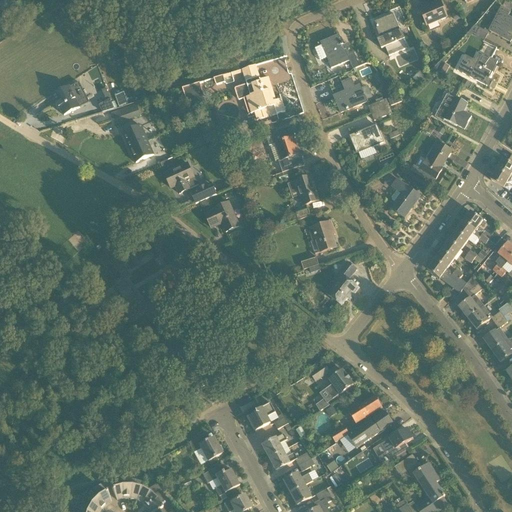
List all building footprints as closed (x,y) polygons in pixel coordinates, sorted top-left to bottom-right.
[(12,0),(0,0),(0,6),(1,10),(15,4),(12,0)] [(440,2),(420,11),(427,27),(428,27),(430,33),(438,30),(435,24),(447,19),(440,2)] [(511,43),(511,40),(511,19),(508,17),(510,13),(502,9),(489,32),(511,43)] [(457,14),(452,15),(452,16),(455,21),(461,19),(459,13),(457,14)] [(401,31),(400,32),(393,15),(375,23),(380,34),(381,34),(383,39),(378,41),(381,49),(385,48),(388,57),(406,50),(403,41),(404,40),(401,31)] [(484,42),(488,34),(475,27),(469,34),(484,42)] [(315,49),(315,51),(316,52),(319,58),(319,60),(320,61),(327,58),(331,68),(331,69),(350,61),(350,62),(353,70),(360,67),(354,54),(348,57),(343,46),(341,41),(339,36),(321,44),(321,43),(320,43),(322,47),(315,49)] [(464,60),(458,72),(486,87),(489,80),(490,80),(492,78),(491,77),(497,66),(498,64),(498,63),(491,60),(496,50),(484,44),(479,54),(483,56),(477,67),(464,60)] [(449,67),(442,63),(437,71),(444,76),(449,67)] [(242,70),(246,82),(259,78),(256,66),(242,70)] [(418,85),(425,77),(419,72),(412,79),(418,85)] [(378,73),(373,77),(379,84),(384,80),(378,73)] [(216,86),(225,83),(223,76),(214,79),(216,86)] [(247,85),(235,89),(238,101),(244,100),(249,116),(252,115),(254,114),(257,121),(285,112),(281,100),(276,102),(273,102),(270,91),(272,91),(268,78),(260,81),(260,83),(248,87),(247,85)] [(345,92),(334,97),(341,114),(349,111),(348,110),(353,108),(353,109),(367,103),(360,86),(355,88),(352,81),(351,79),(341,83),(342,85),(345,92)] [(314,102),(333,94),(327,81),(309,89),(314,102)] [(60,108),(58,109),(59,109),(60,108),(64,116),(80,108),(90,104),(79,83),(70,88),(52,97),(57,106),(58,105),(60,108)] [(206,105),(199,84),(182,90),(190,111),(206,105)] [(103,113),(115,109),(108,90),(102,92),(106,102),(100,105),(103,113)] [(116,95),(119,107),(128,104),(125,93),(116,95)] [(401,93),(398,96),(403,102),(406,98),(401,93)] [(391,107),(402,102),(397,96),(388,100),(391,107)] [(455,99),(444,120),(449,123),(456,127),(457,126),(460,128),(465,130),(466,127),(468,124),(470,121),(462,116),(464,113),(468,105),(464,103),(463,103),(456,99),(455,99)] [(371,115),(390,107),(387,100),(368,108),(371,115)] [(136,105),(119,111),(123,123),(140,116),(136,105)] [(374,122),(393,115),(390,107),(371,115),(374,122)] [(123,123),(119,111),(111,114),(116,125),(123,123)] [(275,130),(274,124),(265,127),(267,132),(275,130)] [(357,154),(379,146),(383,144),(376,126),(350,137),(357,154)] [(123,135),(128,145),(127,145),(130,150),(148,142),(141,127),(123,135)] [(443,136),(446,132),(440,127),(437,132),(443,136)] [(293,130),(267,139),(269,147),(271,146),(275,145),(281,162),(281,163),(283,162),(284,165),(281,167),(283,174),(285,173),(294,170),(305,167),(304,165),(305,165),(304,165),(301,156),(301,155),(302,155),(302,154),(301,155),(299,155),(297,150),(293,139),(295,138),(294,135),(295,135),(294,135),(293,132),(294,132),(294,131),(293,132),(293,130)] [(224,133),(216,136),(218,143),(226,140),(224,133)] [(136,164),(154,156),(148,142),(130,150),(136,164)] [(421,171),(418,176),(432,185),(435,180),(436,181),(443,170),(442,169),(447,160),(451,153),(452,152),(439,144),(433,152),(434,153),(429,161),(427,160),(421,171)] [(511,156),(508,163),(503,160),(497,171),(510,178),(511,179),(511,156)] [(177,169),(165,175),(171,189),(174,188),(176,187),(179,195),(189,191),(199,186),(195,178),(195,179),(194,177),(188,165),(177,169)] [(400,178),(403,174),(397,170),(394,174),(400,178)] [(504,189),(510,178),(497,171),(491,181),(504,189)] [(294,182),(287,185),(290,194),(297,192),(299,197),(303,208),(307,207),(319,203),(319,202),(315,190),(313,185),(313,184),(311,177),(296,182),(294,182)] [(394,205),(391,209),(404,219),(409,212),(409,211),(411,208),(412,209),(421,197),(408,189),(406,188),(396,181),(391,189),(394,190),(397,192),(392,199),(392,202),(395,204),(394,205)] [(217,195),(211,184),(190,193),(196,205),(201,203),(211,198),(217,195)] [(241,197),(247,195),(245,188),(238,190),(241,197)] [(511,194),(505,188),(498,196),(511,208),(511,194)] [(208,201),(201,203),(205,211),(211,208),(208,201)] [(239,227),(228,203),(215,209),(215,211),(205,215),(211,229),(212,229),(211,228),(221,223),(226,233),(239,227)] [(310,217),(308,210),(296,214),(298,221),(310,217)] [(478,228),(482,223),(483,222),(471,213),(463,222),(489,241),(496,246),(502,239),(495,233),(491,238),(478,228)] [(489,241),(463,222),(456,232),(468,241),(473,235),(486,245),(489,241)] [(319,254),(336,249),(331,231),(333,230),(331,223),(310,229),(313,242),(315,241),(319,254)] [(461,251),(468,241),(456,232),(449,242),(461,251)] [(114,245),(118,251),(123,247),(120,242),(114,245)] [(454,260),(461,251),(449,242),(442,251),(454,260)] [(164,253),(158,244),(150,249),(155,258),(164,253)] [(502,269),(511,257),(511,247),(508,244),(498,255),(501,257),(496,264),(498,266),(493,272),(497,275),(500,272),(502,269)] [(124,248),(119,252),(122,257),(128,254),(124,248)] [(447,270),(454,260),(442,251),(435,261),(447,270)] [(480,265),(485,260),(479,255),(478,257),(471,251),(468,255),(474,261),(480,265)] [(482,251),(479,255),(485,260),(488,256),(482,251)] [(104,253),(98,257),(102,262),(107,258),(104,253)] [(129,255),(123,259),(126,264),(132,260),(129,255)] [(471,265),(474,261),(468,255),(465,260),(471,265)] [(511,257),(502,269),(507,273),(509,275),(508,276),(511,279),(511,257)] [(319,266),(316,259),(301,263),(303,271),(319,266)] [(108,260),(103,263),(107,268),(112,265),(108,260)] [(453,275),(447,270),(435,261),(428,271),(440,280),(444,275),(450,280),(451,279),(457,284),(453,289),(460,295),(465,288),(467,285),(460,279),(453,275)] [(133,262),(128,266),(131,270),(136,267),(133,262)] [(343,277),(328,296),(340,305),(342,307),(344,304),(347,299),(350,296),(353,297),(359,289),(348,281),(357,271),(348,263),(342,271),(339,274),(343,277)] [(113,266),(108,270),(111,275),(116,271),(113,266)] [(460,279),(462,276),(456,271),(453,275),(460,279)] [(117,273),(112,276),(116,281),(121,278),(117,273)] [(489,284),(494,279),(488,274),(483,279),(489,284)] [(468,320),(484,308),(475,297),(483,291),(473,278),(467,285),(465,288),(472,298),(459,308),(468,320)] [(137,299),(124,281),(114,288),(127,306),(137,299)] [(503,298),(508,292),(501,285),(496,292),(503,298)] [(508,303),(511,298),(511,297),(507,293),(503,299),(508,303)] [(511,310),(509,307),(503,310),(508,316),(511,312),(511,310)] [(477,331),(493,319),(484,308),(468,320),(477,331)] [(493,319),(491,320),(495,325),(504,318),(500,313),(493,319)] [(324,318),(326,325),(332,322),(330,315),(324,318)] [(500,330),(508,323),(504,318),(495,325),(499,330),(500,330)] [(508,341),(500,330),(496,333),(496,332),(484,340),(492,352),(509,340),(508,341)] [(511,355),(510,352),(511,350),(511,343),(509,340),(492,352),(501,364),(511,355)] [(313,373),(319,369),(316,365),(310,369),(313,373)] [(316,382),(330,373),(325,365),(319,369),(313,373),(311,375),(316,382)] [(353,386),(350,380),(347,377),(343,371),(330,381),(333,385),(326,391),(333,400),(340,395),(341,395),(353,386)] [(361,421),(380,410),(382,408),(375,397),(362,405),(361,403),(348,410),(356,424),(361,421)] [(255,432),(271,424),(267,418),(276,414),(270,404),(256,412),(257,414),(248,419),(255,432)] [(330,418),(337,414),(333,408),(326,412),(330,418)] [(355,449),(393,424),(385,412),(373,420),(349,435),(347,436),(355,449)] [(278,431),(289,425),(282,415),(277,418),(279,422),(274,424),(278,431)] [(349,435),(344,427),(330,436),(335,443),(347,436),(349,435)] [(378,458),(384,467),(390,463),(410,450),(407,445),(414,441),(407,430),(391,440),(390,441),(394,448),(385,454),(378,458)] [(276,439),(263,446),(266,453),(268,455),(270,458),(270,459),(283,451),(279,445),(284,442),(285,441),(287,440),(283,434),(276,439)] [(208,462),(222,455),(213,439),(206,443),(202,436),(188,444),(193,454),(201,450),(208,462)] [(283,451),(270,459),(272,463),(274,466),(277,472),(290,464),(296,460),(297,460),(295,456),(294,454),(292,455),(287,458),(283,451)] [(297,460),(296,460),(299,466),(311,459),(309,455),(308,454),(300,459),(297,460)] [(413,456),(397,466),(401,473),(409,468),(419,484),(429,498),(416,507),(415,507),(418,511),(439,511),(440,511),(442,510),(447,507),(449,506),(448,504),(444,499),(446,498),(439,488),(437,484),(441,482),(433,471),(429,465),(428,465),(421,470),(416,464),(417,463),(414,457),(413,456)] [(303,473),(315,466),(311,459),(299,466),(303,473)] [(332,459),(324,464),(332,474),(339,469),(332,459)] [(219,498),(239,487),(239,486),(230,472),(231,471),(230,471),(223,475),(219,467),(203,476),(208,485),(216,480),(220,487),(215,490),(219,498)] [(172,483),(178,480),(175,474),(169,477),(172,483)] [(305,486),(312,482),(308,475),(301,479),(298,474),(284,482),(291,494),(305,486)] [(344,485),(338,475),(333,478),(339,488),(344,485)] [(192,487),(188,479),(182,482),(185,490),(192,487)] [(102,484),(92,489),(95,495),(105,490),(102,484)] [(136,501),(141,489),(131,486),(121,487),(112,489),(117,501),(123,499),(130,499),(136,501)] [(312,499),(305,486),(291,494),(298,507),(312,499)] [(320,501),(334,493),(331,488),(317,496),(320,501)] [(169,506),(169,505),(161,492),(152,496),(150,494),(141,489),(136,501),(142,504),(147,509),(149,511),(155,511),(158,511),(169,506)] [(105,507),(111,503),(106,492),(98,497),(92,502),(88,500),(84,500),(80,501),(76,503),(74,507),(84,511),(100,511),(101,511),(105,507)] [(317,509),(312,511),(329,511),(328,510),(330,508),(328,504),(337,499),(334,493),(320,501),(314,504),(317,509)] [(230,502),(224,505),(227,511),(232,511),(233,511),(246,511),(251,509),(244,496),(231,504),(230,502)] [(418,511),(415,507),(410,510),(408,506),(407,506),(404,501),(401,503),(397,506),(400,511),(397,511),(418,511)]
